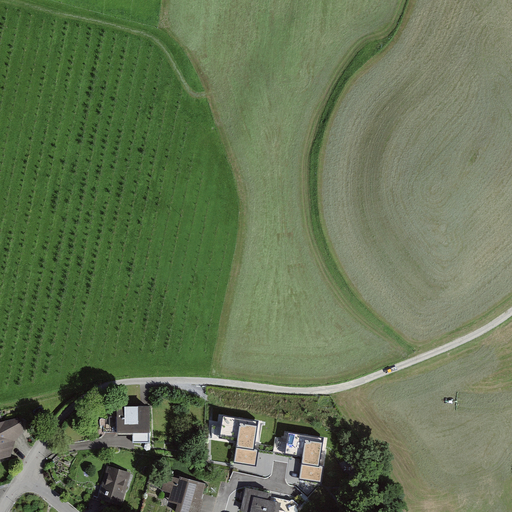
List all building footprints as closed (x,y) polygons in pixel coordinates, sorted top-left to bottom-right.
[(148,408),(118,409),(118,433),(135,433),(135,442),(148,442),(148,408)] [(21,419),(0,423),(0,463),(11,461),(16,443),(25,433),(21,419)] [(132,474),(108,467),(99,500),(122,506),(132,474)] [(171,491),(169,500),(177,502),(175,511),(178,511),(189,511),(190,511),(192,511),(199,511),(204,497),(202,496),(206,482),(180,474),(180,476),(166,473),(162,489),(171,491)] [(275,511),(279,497),(246,489),(240,511),(275,511)]
